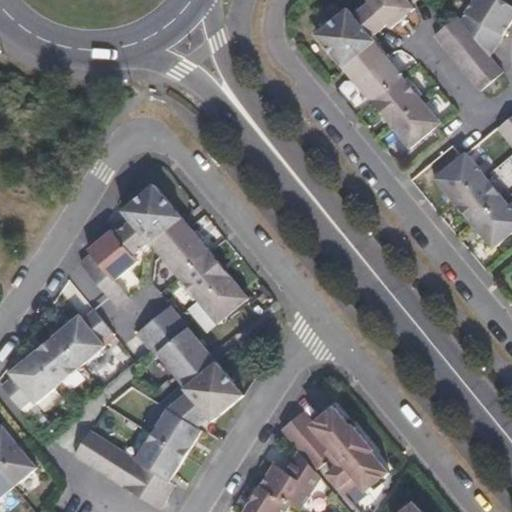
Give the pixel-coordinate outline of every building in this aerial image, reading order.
[(428,0),(427,0),(372,0),(370,2),(372,5),(358,16),(354,12),(321,39),(346,70),(350,66),(360,78),(356,82),(414,151),(445,126),(388,57),(390,55),(378,40),(392,29),(396,33),(420,12),(417,9),(428,0)] [(493,58),(511,27),(511,2),(508,0),(479,0),(464,25),(493,58)] [(507,75),(493,58),(464,25),(460,20),(451,27),(450,27),(436,38),(483,95),(507,75)] [(350,66),(346,70),(356,82),(360,78),(350,66)] [(511,144),(511,121),(501,131),(511,144)] [(511,235),(511,207),(470,156),(439,181),(495,250),(511,235)] [(174,214),(179,209),(152,177),(122,203),(129,212),(114,225),(112,222),(87,243),(90,246),(78,256),(116,300),(127,290),(113,273),(137,253),(131,247),(147,233),(158,246),(159,245),(217,315),(247,289),(189,220),(183,225),(174,214)] [(189,220),(179,209),(174,214),(183,225),(189,220)] [(198,347),(204,342),(165,296),(133,323),(153,347),(156,345),(174,368),(173,369),(185,383),(164,401),(134,451),(88,422),(72,448),(156,499),(172,474),(167,471),(197,420),(192,417),(205,406),(208,410),(238,384),(214,353),(208,358),(198,347)] [(34,396),(103,337),(100,333),(111,324),(92,302),(81,312),(78,308),(8,366),(11,370),(0,380),(19,401),(30,392),(34,396)] [(214,353),(204,342),(198,347),(208,358),(214,353)] [(312,434),(292,450),(293,452),(310,472),(331,455),(336,461),(321,474),(335,491),(351,478),(361,490),(382,472),(364,452),(366,450),(347,426),(344,428),(327,408),(305,426),(312,434)] [(294,413),(274,430),(292,450),(312,434),(305,426),(294,413)] [(2,423),(0,424),(0,466),(13,482),(36,462),(22,446),(16,439),(2,423)] [(19,436),(16,439),(22,446),(26,443),(19,436)] [(268,466),(256,486),(286,505),(295,510),(315,477),(310,472),(293,452),(279,473),(268,466)] [(0,493),(13,482),(0,466),(0,493)] [(281,511),(286,505),(256,486),(241,511),(281,511)]
